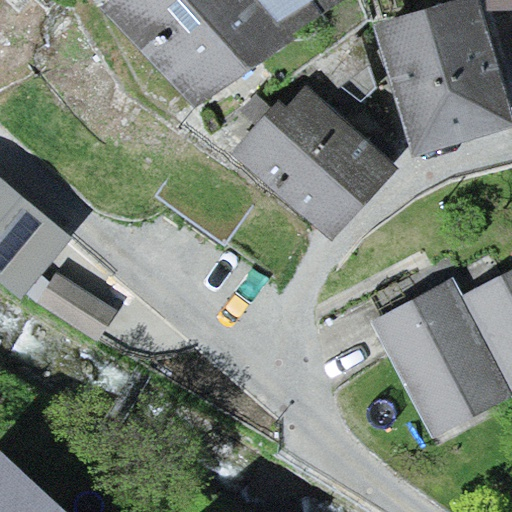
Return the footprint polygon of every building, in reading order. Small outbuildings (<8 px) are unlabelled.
[(339,0),(122,0),(188,99),(339,0)] [(511,89),(487,1),(486,0),(429,0),(368,18),(407,150),(511,119),(511,89)] [(404,168),(309,83),(244,154),(340,240),(404,168)] [(0,279),(19,296),(70,235),(0,176),(0,279)] [(460,262),(368,308),(431,433),(508,395),(511,402),(511,271),(474,291),(460,262)] [(57,511),(0,460),(0,511),(57,511)]
